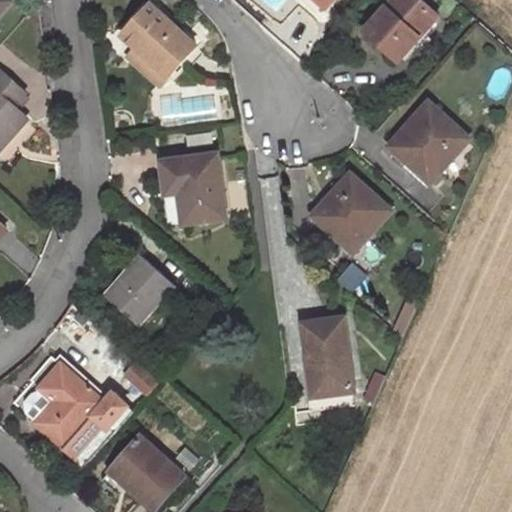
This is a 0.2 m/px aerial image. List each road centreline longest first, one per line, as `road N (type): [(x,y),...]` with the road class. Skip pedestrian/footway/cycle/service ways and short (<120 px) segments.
road 1 (residential): [(74,0),(87,198),(71,267),(0,357)]
road 2 (residential): [(295,120),(274,68),(212,0)]
